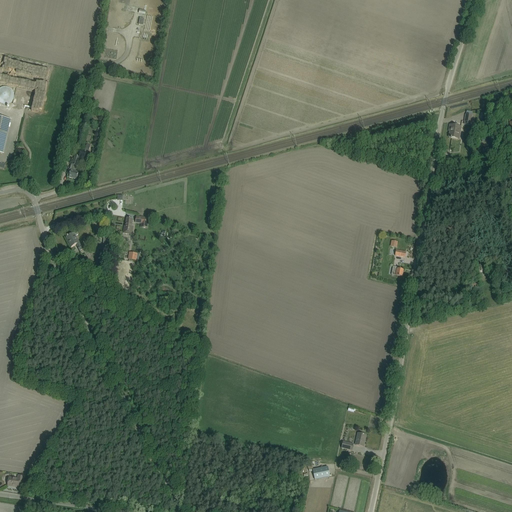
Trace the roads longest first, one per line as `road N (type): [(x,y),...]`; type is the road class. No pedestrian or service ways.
road 1 (unclassified): [(370,511),(439,122),(475,0)]
road 2 (unclassified): [(181,511),(50,252),(35,203),(21,191),(0,192)]
road 3 (unknown): [(134,25),(127,53),(91,78),(57,188),(35,203)]
road 4 (unclassified): [(123,511),(0,494)]
